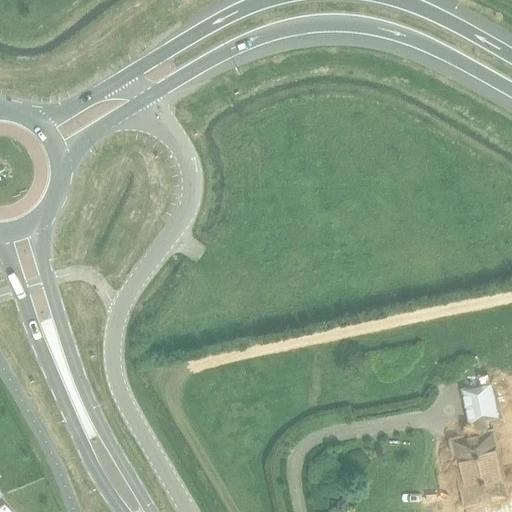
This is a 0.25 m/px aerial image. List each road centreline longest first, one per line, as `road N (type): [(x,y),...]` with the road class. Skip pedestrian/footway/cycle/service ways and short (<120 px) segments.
road 1 (motorway): [(148,98),(239,44),(327,22),(421,41),(511,90)]
road 2 (unclassified): [(148,98),(185,154),(189,203),(117,307)]
road 3 (secondary): [(94,440),(34,219)]
road 4 (unclassified): [(188,511),(118,388),(117,307)]
road 5 (secondary): [(0,249),(50,368),(94,440)]
road 6 (motorway): [(264,0),(114,84)]
road 7 (motorway): [(511,56),(399,0)]
